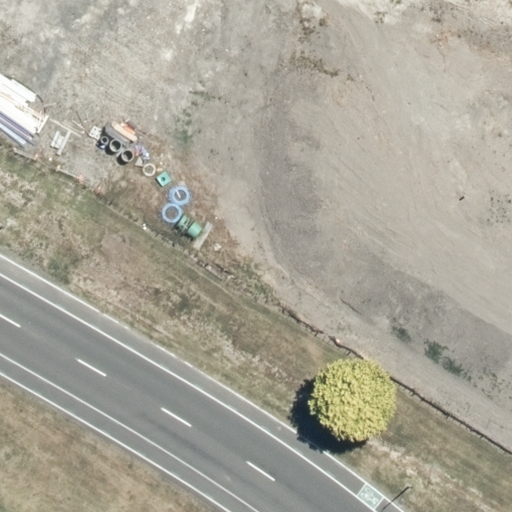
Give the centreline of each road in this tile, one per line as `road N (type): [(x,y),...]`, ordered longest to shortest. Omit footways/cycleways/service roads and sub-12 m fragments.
road 1 (secondary): [(316,511),(0,315)]
road 2 (unknown): [(21,327),(166,0)]
